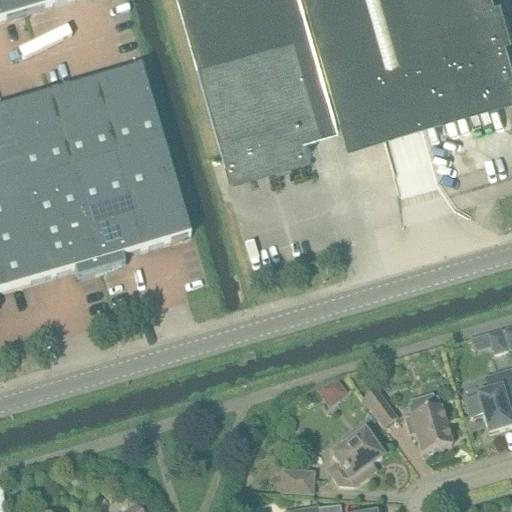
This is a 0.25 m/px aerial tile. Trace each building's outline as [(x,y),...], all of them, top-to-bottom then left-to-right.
[(0,0),(0,24),(25,17),(20,0),(0,0)] [(70,0),(20,0),(25,17),(71,3),(70,0)] [(305,135),(325,129),(340,125),(304,0),(181,0),(232,177),(311,154),(305,135)] [(308,0),(344,124),(349,143),(511,96),(511,53),(507,36),(511,34),(511,31),(503,0),(308,0)] [(95,85),(117,160),(163,146),(141,72),(95,85)] [(95,85),(49,98),(71,173),(117,160),(95,85)] [(2,112),(18,169),(24,187),(71,173),(49,98),(2,112)] [(0,173),(18,169),(2,112),(0,112),(0,173)] [(190,239),(163,146),(117,160),(144,253),(190,239)] [(118,260),(144,253),(117,160),(71,173),(101,275),(121,269),(118,260)] [(0,234),(35,224),(24,187),(18,169),(0,173),(0,234)] [(24,187),(35,224),(51,280),(77,272),(80,281),(101,275),(71,173),(24,187)] [(0,294),(51,280),(35,224),(0,234),(0,294)] [(511,330),(503,333),(509,353),(511,352),(511,330)] [(509,353),(503,333),(502,332),(488,337),(494,358),(507,354),(507,352),(509,352),(509,354),(509,353)] [(506,409),(511,407),(511,382),(509,374),(484,381),(488,394),(465,401),(470,421),(483,417),(489,436),(511,429),(506,409)] [(367,377),(356,380),(359,389),(369,386),(367,377)] [(337,383),(316,392),(329,410),(347,397),(337,383)] [(375,393),(363,402),(384,431),(396,422),(375,393)] [(410,419),(403,421),(409,439),(416,437),(422,456),(451,447),(450,443),(454,439),(451,430),(446,428),(440,409),(410,418),(410,419)] [(338,466),(328,473),(339,488),(353,489),(369,478),(364,472),(382,460),(372,446),(378,442),(366,425),(341,443),(345,449),(332,458),(338,466)] [(311,497),(313,476),(283,474),(281,495),(311,497)]
